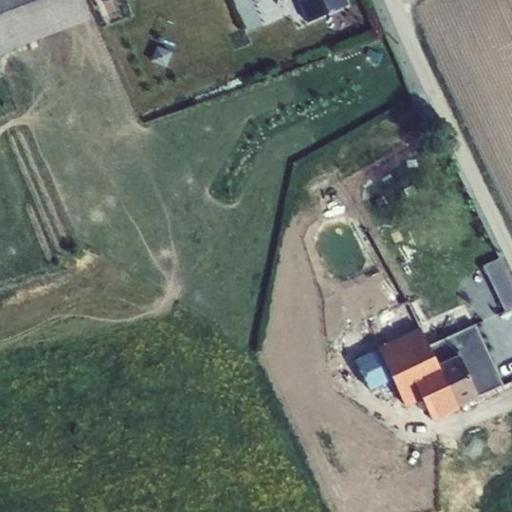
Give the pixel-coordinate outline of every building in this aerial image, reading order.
[(0,0),(0,54),(91,19),(84,0),(0,0)] [(298,0),(308,22),(349,5),(347,0),(298,0)] [(415,96),(390,110),(397,123),(422,109),(415,96)] [(511,283),(499,258),(483,266),(504,311),(511,307),(511,283)] [(403,356),(413,376),(459,355),(449,336),(441,339),(434,322),(430,324),(424,310),(414,315),(419,325),(403,332),(413,352),(403,356)] [(475,324),(449,336),(459,355),(478,397),(504,385),(475,324)] [(459,355),(413,376),(432,419),(478,397),(459,355)] [(396,356),(382,363),(402,408),(417,401),(396,356)]
